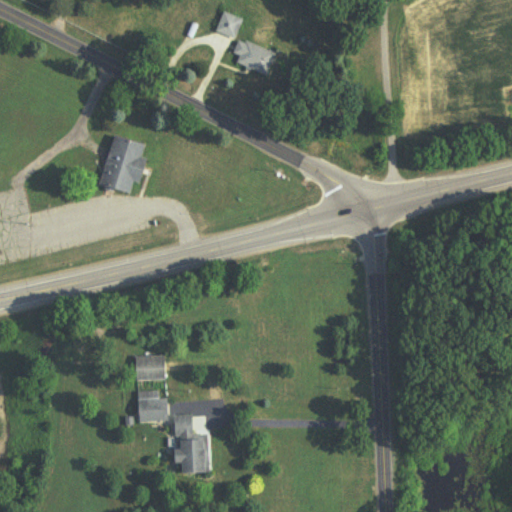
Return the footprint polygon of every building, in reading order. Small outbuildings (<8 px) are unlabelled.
[(220,33),(239,41),(247,22),(228,14),(220,33)] [(237,55),(242,57),(239,65),(270,78),(280,56),(244,40),(237,55)] [(142,186),(149,162),(143,160),(147,146),(115,137),(102,189),(133,197),(136,184),(142,186)] [(138,359),(138,383),(168,383),(168,359),(138,359)] [(170,424),(170,402),(141,402),(141,424),(170,424)] [(185,476),(211,476),(210,437),(196,438),(195,418),(176,418),(177,440),(183,440),(183,452),(177,453),(178,467),(185,466),(185,476)]
